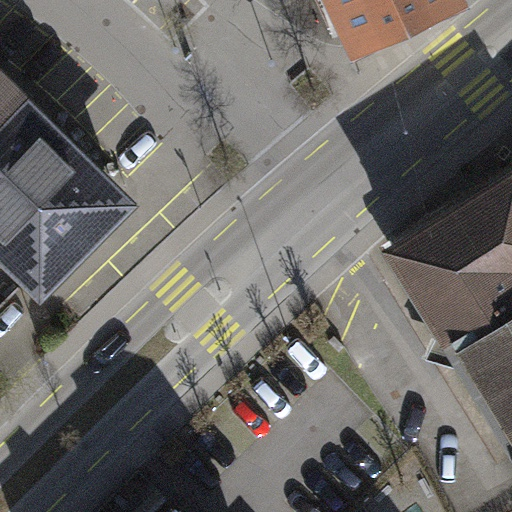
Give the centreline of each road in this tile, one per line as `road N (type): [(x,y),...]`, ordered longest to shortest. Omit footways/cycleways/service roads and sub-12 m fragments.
road 1 (secondary): [(300,221),(198,310),(0,511)]
road 2 (secondary): [(511,38),(300,221)]
road 3 (residential): [(138,66),(300,221)]
